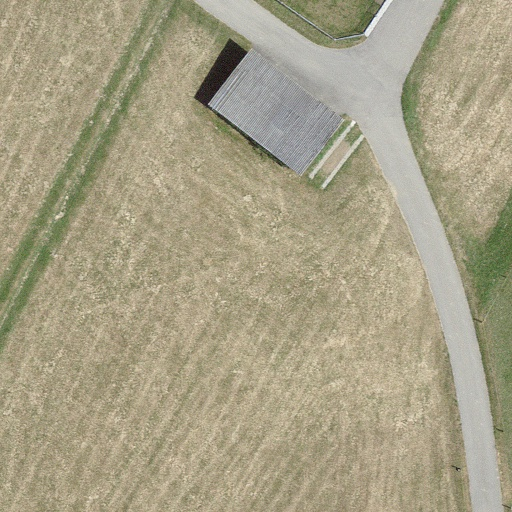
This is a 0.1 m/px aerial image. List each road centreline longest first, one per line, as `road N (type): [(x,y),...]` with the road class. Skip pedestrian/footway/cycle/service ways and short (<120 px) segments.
road 1 (track): [(424,0),(369,90),(452,301),(489,511)]
road 2 (track): [(369,90),(218,0)]
